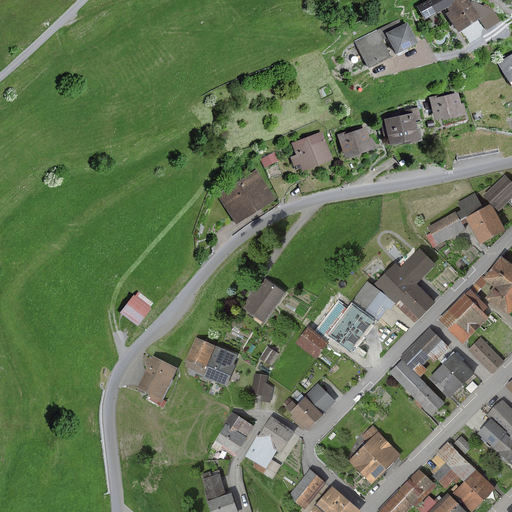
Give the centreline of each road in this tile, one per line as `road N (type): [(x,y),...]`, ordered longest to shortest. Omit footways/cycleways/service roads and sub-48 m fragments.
road 1 (residential): [(511,162),(308,201),(241,237),(117,375),(108,411),(118,511)]
road 2 (residential): [(367,511),(315,467),(311,438),(430,319)]
road 3 (residential): [(367,511),(492,384)]
